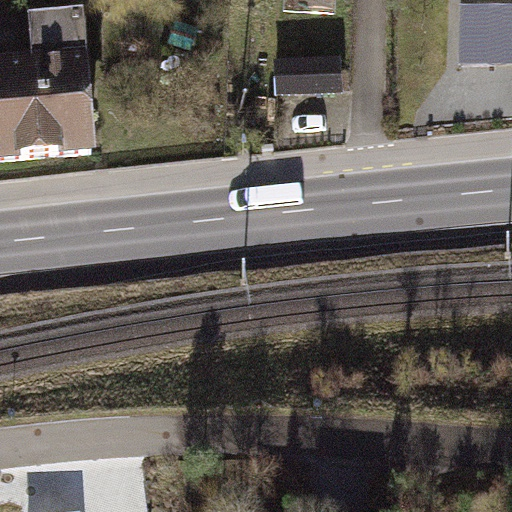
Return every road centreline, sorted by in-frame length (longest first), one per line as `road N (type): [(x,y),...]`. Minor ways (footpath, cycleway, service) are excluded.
road 1 (primary): [(511,189),(0,242)]
road 2 (residential): [(0,451),(257,433),(511,448)]
